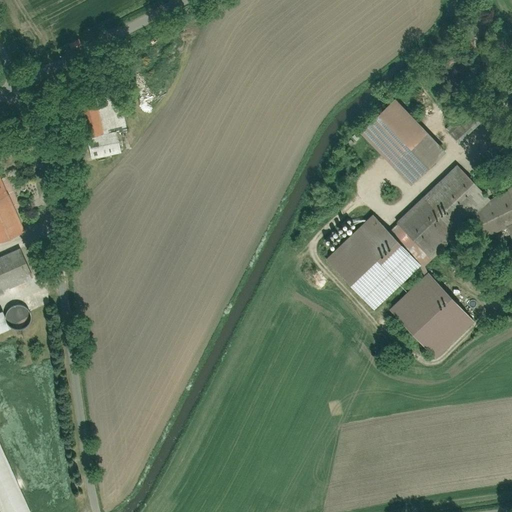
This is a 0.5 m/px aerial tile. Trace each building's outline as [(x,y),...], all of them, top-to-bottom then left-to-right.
[(451,151),(400,96),(364,129),(415,184),(451,151)] [(124,99),(99,106),(106,130),(131,123),(124,99)] [(98,100),(85,103),(93,133),(106,130),(99,106),(98,100)] [(119,130),(95,136),(100,156),(124,149),(119,130)] [(401,221),(404,225),(433,255),(477,212),(489,200),(493,197),(461,163),(401,221)] [(2,172),(0,172),(0,239),(26,228),(2,172)] [(477,212),(488,234),(509,224),(511,222),(511,189),(489,200),(477,212)] [(395,233),(376,213),(328,259),(376,309),(424,263),(395,233)] [(404,225),(395,233),(424,263),(433,255),(404,225)] [(23,248),(0,257),(0,292),(36,277),(23,248)] [(478,320),(430,272),(391,310),(439,358),(478,320)] [(6,310),(13,328),(31,321),(24,303),(6,310)] [(5,311),(0,313),(0,333),(12,328),(5,311)] [(33,511),(0,436),(0,502),(4,511),(33,511)]
